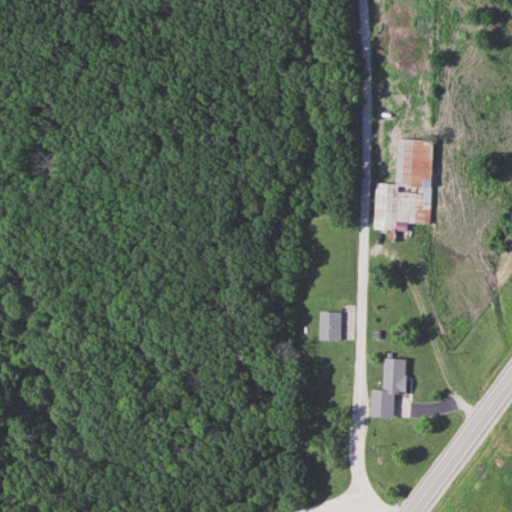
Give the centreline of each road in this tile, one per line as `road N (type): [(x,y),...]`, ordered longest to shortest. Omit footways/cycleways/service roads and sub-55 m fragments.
road 1 (residential): [(382,511),(361,494),(363,0)]
road 2 (primary): [(413,511),(511,382)]
